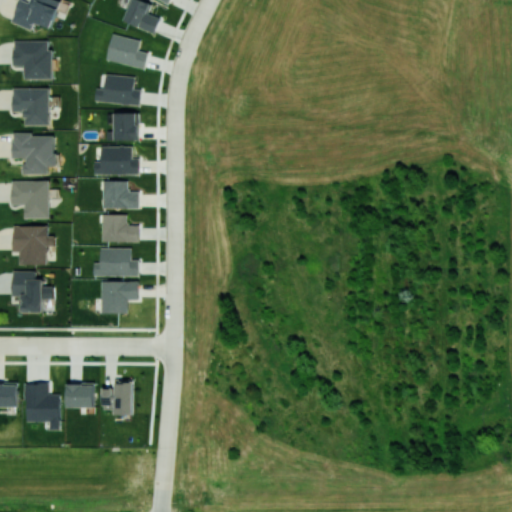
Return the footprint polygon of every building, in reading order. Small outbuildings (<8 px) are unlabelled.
[(32,29),(35,22),(51,28),(61,0),(30,0),(30,2),(25,0),(19,0),(12,21),(32,29)] [(154,33),(160,18),(148,13),(152,3),(144,0),(131,0),(124,20),(154,33)] [(107,59),(145,68),(149,52),(139,49),(141,39),(113,33),(107,59)] [(25,78),(53,78),(53,49),(49,49),(49,40),(14,40),(14,64),(24,64),(25,78)] [(135,76),(107,73),(105,88),(97,87),(95,100),(140,104),(142,89),(134,88),(135,76)] [(13,111),(24,111),(24,124),(49,125),(50,87),(13,87),(13,111)] [(138,112),(114,112),(115,140),(139,139),(138,112)] [(49,173),(49,166),(56,166),(56,134),(13,133),(13,157),(24,157),(24,173),(49,173)] [(140,173),(140,158),(133,158),(133,145),(101,146),(102,160),(94,160),(95,173),(140,173)] [(103,207),(139,208),(140,191),(129,191),(129,180),(103,179),(103,207)] [(25,217),(49,217),(50,180),(12,180),(12,204),(25,204),(25,217)] [(128,214),(102,213),(102,241),(139,241),(139,225),(128,224),(128,214)] [(20,263),(47,264),(47,245),(55,245),(55,235),(48,235),(48,225),(14,225),(14,251),(20,251),(20,263)] [(139,275),(139,260),(132,259),(132,247),(101,247),(101,262),(94,262),(94,275),(139,275)] [(44,311),(44,297),(55,297),(54,285),(43,285),(43,278),(36,278),(36,270),(14,270),(14,295),(24,295),(24,312),(44,311)] [(139,299),(139,280),(102,280),(102,312),(128,313),(129,299),(139,299)] [(116,414),(134,414),(134,379),(116,379),(116,387),(103,387),(103,408),(116,408),(116,414)] [(0,381),(0,405),(19,406),(19,382),(0,381)] [(27,421),(50,420),(50,429),(62,429),(61,393),(50,393),(50,381),(26,382),(27,421)] [(68,406),(95,407),(95,382),(68,382),(68,406)]
